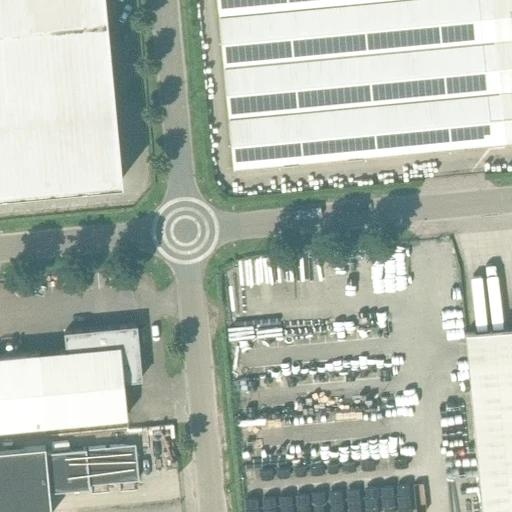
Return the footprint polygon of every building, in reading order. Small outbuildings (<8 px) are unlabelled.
[(0,0),(0,190),(123,179),(105,0),(0,0)] [(511,0),(217,0),(233,168),(511,141),(511,0)] [(67,349),(0,355),(0,427),(107,417),(127,416),(124,380),(141,378),(136,324),(65,331),(67,349)] [(511,511),(511,328),(466,333),(467,352),(482,511),(511,511)] [(95,444),(130,441),(130,433),(94,436),(95,444)] [(133,443),(45,452),(44,444),(0,448),(0,511),(50,511),(48,491),(90,487),(89,484),(139,479),(136,455),(139,454),(139,453),(134,454),(133,443)]
